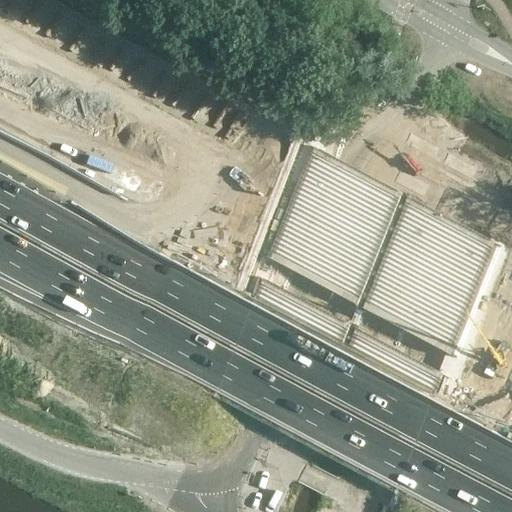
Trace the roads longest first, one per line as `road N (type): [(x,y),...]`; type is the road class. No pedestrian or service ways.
road 1 (motorway): [(0,192),(240,334),(511,474)]
road 2 (motorway): [(511,324),(0,47)]
road 3 (tertiary): [(194,481),(235,462),(259,430),(414,111),(446,27)]
road 4 (unclassified): [(0,431),(129,479),(194,481)]
